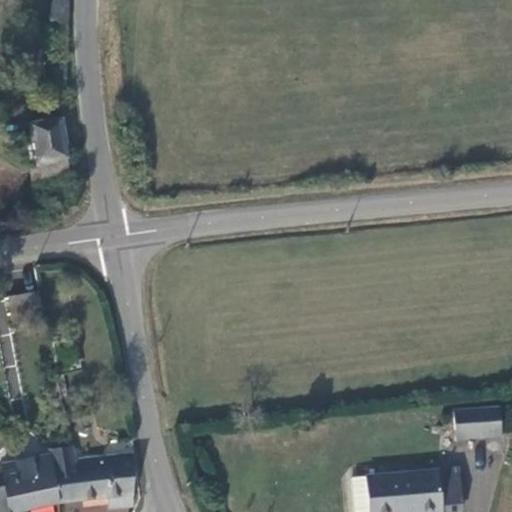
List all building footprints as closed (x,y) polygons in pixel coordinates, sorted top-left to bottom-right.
[(68,24),(69,0),(53,0),(49,21),(68,24)] [(36,165),(65,160),(67,160),(68,159),(61,120),(30,126),(36,165)] [(68,179),(65,160),(36,165),(28,166),(31,185),(68,179)] [(43,315),(38,290),(8,296),(13,321),(43,315)] [(493,404),(445,408),(448,440),(495,436),(493,404)] [(108,499),(132,497),(133,496),(135,462),(133,455),(74,461),(72,447),(49,451),(50,457),(58,504),(108,499)] [(23,511),(24,511),(58,504),(50,457),(2,465),(6,487),(0,488),(0,511),(23,511)] [(457,511),(453,473),(348,482),(350,511),(457,511)] [(133,507),(132,497),(108,499),(109,509),(133,507)]
